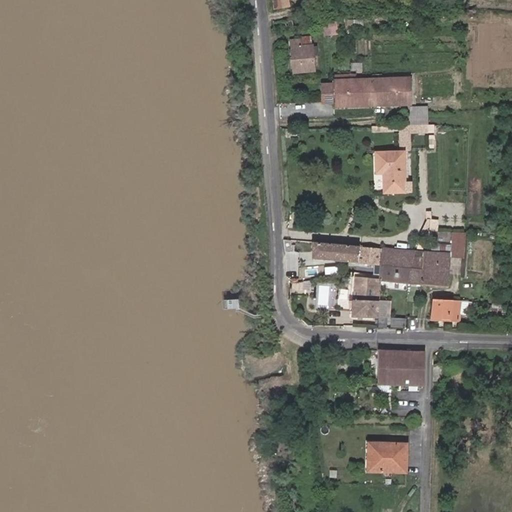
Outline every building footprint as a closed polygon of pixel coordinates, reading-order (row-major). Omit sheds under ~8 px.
[(294,0),(281,0),(275,1),(277,10),(295,7),(294,0)] [(324,26),(323,13),(323,10),(316,13),(312,15),(313,26),(324,26)] [(339,20),(325,23),(327,35),(341,33),(339,20)] [(293,41),(296,70),(309,68),(310,74),(316,73),(314,47),(314,39),(303,40),(293,41)] [(408,105),(407,80),(373,81),(374,106),(408,105)] [(374,106),(373,81),(368,81),(357,82),(331,82),(332,107),(374,106)] [(375,158),(376,176),(381,175),(381,194),(401,194),(401,175),(402,175),(402,157),(375,158)] [(469,256),(469,231),(455,231),(455,256),(469,256)] [(382,265),(383,247),(314,243),(313,261),(382,265)] [(382,265),(382,270),(411,273),(411,286),(424,287),(425,250),(383,247),(382,265)] [(425,250),(424,287),(450,288),(451,267),(460,268),(461,258),(451,257),(452,253),(425,250)] [(381,285),(411,286),(411,273),(382,270),(382,279),(381,285)] [(356,318),(380,319),(381,301),(381,285),(382,279),(357,278),(356,318)] [(381,301),(380,319),(391,320),(392,301),(381,301)] [(466,324),(472,324),(474,303),(463,302),(434,301),(434,322),(466,324)] [(407,321),(394,321),(394,328),(407,329),(407,321)] [(427,352),(378,350),(378,385),(405,386),(425,386),(427,357),(427,352)] [(388,453),(367,454),(367,472),(404,474),(404,445),(388,444),(388,453)] [(388,444),(376,444),(368,444),(367,454),(388,453),(388,444)]
